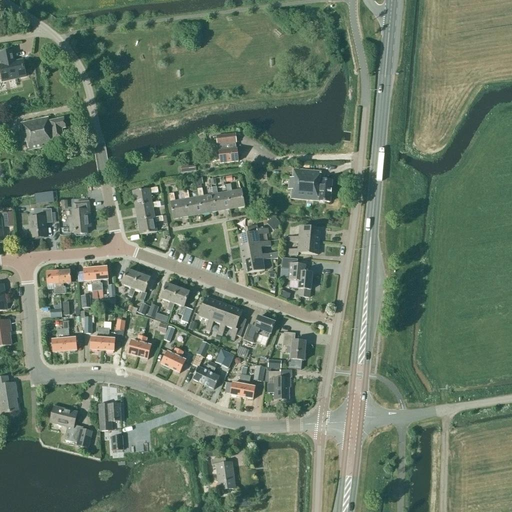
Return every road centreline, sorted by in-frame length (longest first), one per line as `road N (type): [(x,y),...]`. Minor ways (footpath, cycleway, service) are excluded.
road 1 (unclassified): [(321,423),(245,425),(123,380),(42,376),(33,358),(25,259)]
road 2 (primary): [(367,266),(390,13)]
road 3 (unclassified): [(116,250),(87,84),(46,31)]
road 4 (residential): [(337,321),(116,250)]
road 5 (unclassified): [(337,321),(360,155)]
road 6 (primary): [(367,266),(348,421)]
road 7 (primary): [(361,417),(367,266)]
road 8 (unclassified): [(361,417),(511,399)]
